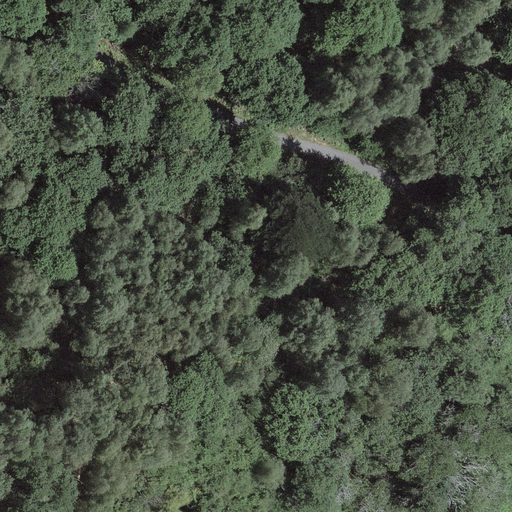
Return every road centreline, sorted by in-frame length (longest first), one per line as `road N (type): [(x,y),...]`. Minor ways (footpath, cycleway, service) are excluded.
road 1 (unclassified): [(511,257),(406,186),(111,66),(13,0)]
road 2 (unclassified): [(442,0),(511,122)]
